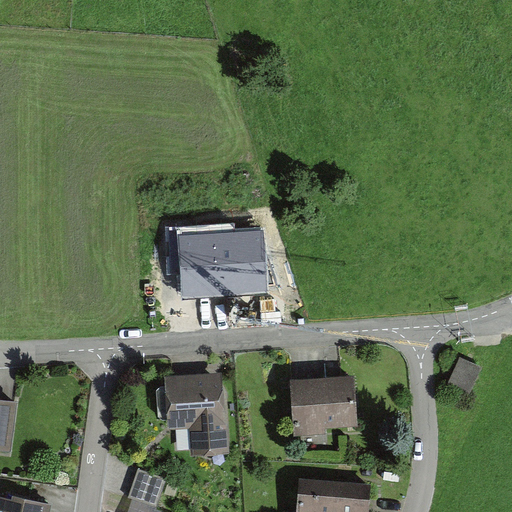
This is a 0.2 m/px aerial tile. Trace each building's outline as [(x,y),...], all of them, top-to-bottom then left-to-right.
[(266,290),(262,234),(181,239),(185,296),(266,290)] [(459,354),(447,383),(470,393),(482,364),(459,354)] [(231,455),(227,376),(171,379),(173,428),(195,427),(197,457),(231,455)] [(293,384),(295,426),(357,422),(354,380),(293,384)] [(0,448),(9,449),(15,402),(0,399),(0,448)] [(167,479),(138,469),(129,498),(157,507),(167,479)] [(305,479),(303,511),(377,511),(379,482),(305,479)] [(32,511),(35,501),(0,495),(0,511),(32,511)]
